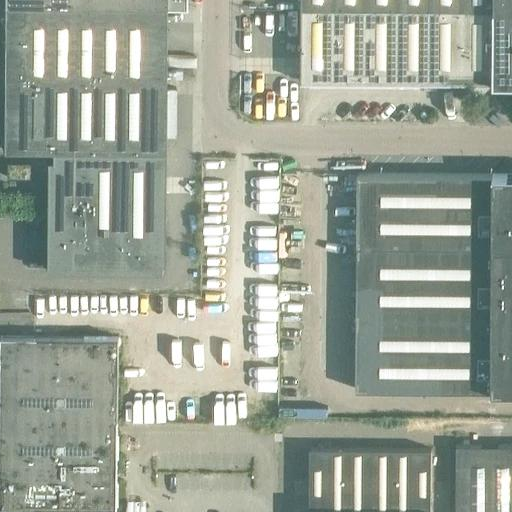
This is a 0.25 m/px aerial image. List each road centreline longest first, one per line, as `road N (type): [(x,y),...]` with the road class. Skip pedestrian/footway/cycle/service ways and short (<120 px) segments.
road 1 (unclassified): [(511,140),(232,135),(213,112),(214,0)]
road 2 (unknown): [(309,140),(309,366)]
